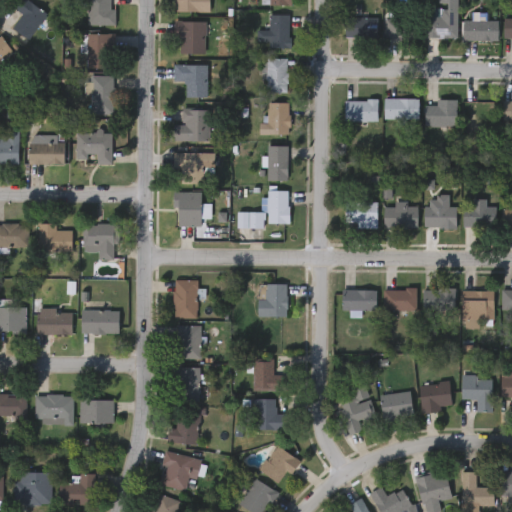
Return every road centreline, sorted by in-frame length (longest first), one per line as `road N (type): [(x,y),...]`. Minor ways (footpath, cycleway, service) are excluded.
road 1 (residential): [(149,0),(144,413),(114,511)]
road 2 (residential): [(320,0),(318,413),(344,477)]
road 3 (residential): [(144,263),(511,266)]
road 4 (residential): [(511,447),(398,451),(344,477),(302,511)]
road 5 (residential): [(320,63),(511,66)]
road 6 (residential): [(0,200),(145,198)]
road 7 (residential): [(0,364),(144,365)]
